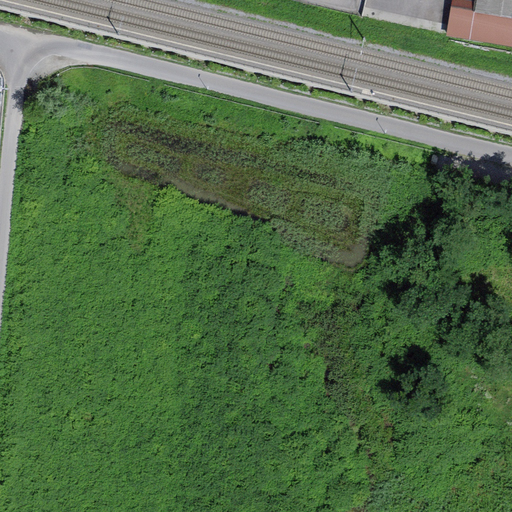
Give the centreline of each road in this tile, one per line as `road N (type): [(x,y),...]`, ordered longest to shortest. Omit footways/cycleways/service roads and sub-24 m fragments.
road 1 (unclassified): [(23,30),(511,154)]
road 2 (unclassified): [(0,268),(23,30)]
